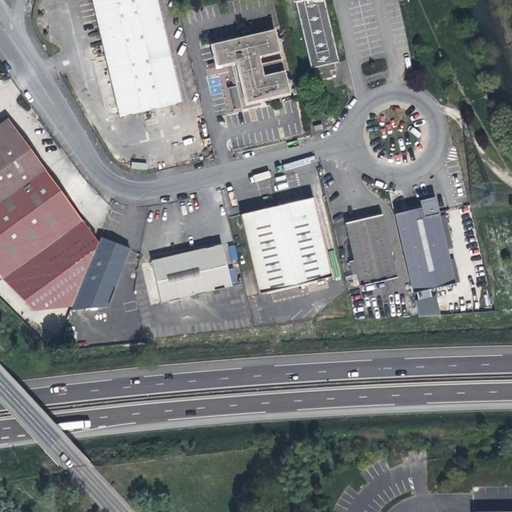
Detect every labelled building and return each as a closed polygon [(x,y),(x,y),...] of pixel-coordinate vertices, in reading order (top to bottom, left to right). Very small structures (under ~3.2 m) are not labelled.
[(90,0),(110,80),(171,66),(155,0),(90,0)] [(293,0),(294,3),(296,3),(312,69),(315,68),(317,75),(322,74),(323,80),(334,78),(333,71),(338,70),(336,63),(340,62),(325,0),(293,0)] [(276,29),(213,44),(218,66),(238,62),(238,64),(232,66),(236,83),(243,111),(263,106),(262,100),(290,93),(283,59),(262,64),(260,56),(281,51),(276,29)] [(180,103),(171,66),(110,80),(119,118),(180,103)] [(0,277),(81,219),(8,121),(6,119),(0,123),(0,277)] [(239,215),(258,294),(331,276),(312,197),(239,215)] [(396,216),(411,281),(420,279),(418,272),(451,264),(438,205),(436,198),(420,202),(422,209),(396,216)] [(361,289),(398,280),(383,216),(346,224),(355,263),(350,264),(353,278),(358,276),(361,289)] [(343,226),(343,218),(334,218),(334,226),(343,226)] [(98,242),(81,219),(0,277),(0,278),(32,309),(71,306),(98,242)] [(147,247),(160,304),(231,286),(218,230),(147,247)] [(71,306),(70,309),(105,307),(129,249),(100,237),(98,242),(71,306)] [(68,318),(67,328),(76,328),(76,318),(68,318)] [(77,331),(64,330),(63,342),(76,343),(77,331)]
